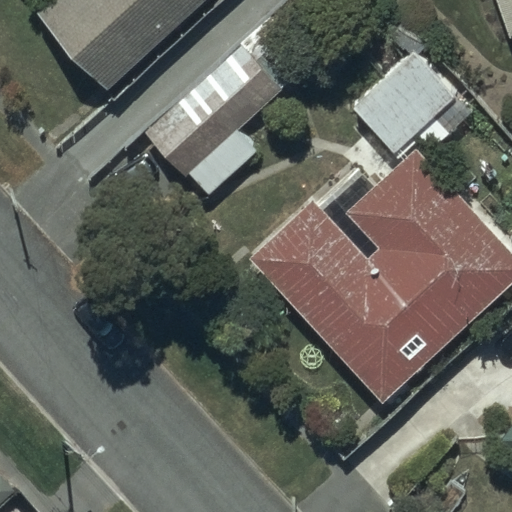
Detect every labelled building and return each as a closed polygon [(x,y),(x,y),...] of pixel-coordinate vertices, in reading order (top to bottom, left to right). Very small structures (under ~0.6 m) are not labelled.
[(37,0),(106,75),(189,0),(37,0)] [(511,0),(501,0),(508,21),(511,20),(511,0)] [(270,4),(143,122),(183,165),(188,160),(208,182),(256,138),(240,120),(314,52),(270,4)] [(475,100),(412,35),(350,96),(397,144),(417,124),(433,141),(475,100)] [(511,268),(511,240),(414,135),(377,170),(362,153),(319,193),(314,188),(250,248),(381,387),(511,268)] [(511,410),(500,427),(511,435),(511,410)]
